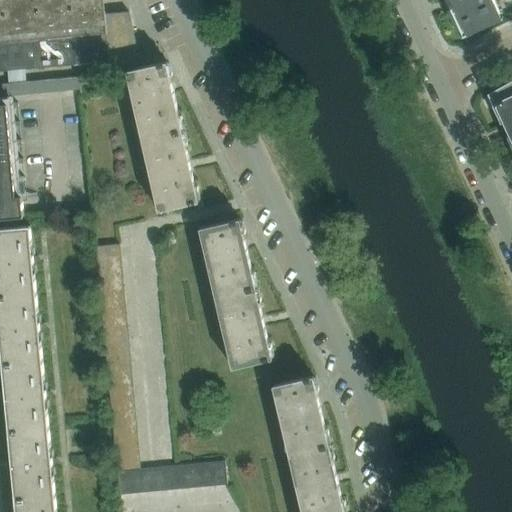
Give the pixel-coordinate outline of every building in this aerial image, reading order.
[(0,0),(0,71),(55,67),(48,0),(0,0)] [(48,0),(55,67),(105,62),(109,62),(109,69),(141,63),(129,12),(105,14),(103,0),(48,0)] [(503,17),(495,0),(447,0),(463,35),(503,17)] [(127,71),(143,140),(183,131),(167,62),(127,71)] [(0,84),(0,96),(81,89),(80,77),(0,84)] [(511,142),(511,81),(490,94),(511,142)] [(22,201),(17,202),(8,102),(0,102),(0,217),(25,215),(24,211),(23,201),(22,201)] [(143,140),(159,211),(199,201),(183,131),(143,140)] [(200,227),(217,297),(256,288),(239,218),(200,227)] [(0,295),(37,292),(33,250),(30,225),(0,227),(0,295)] [(121,256),(120,244),(96,246),(97,258),(121,256)] [(122,267),(122,261),(121,256),(97,258),(99,270),(122,267)] [(122,267),(99,270),(100,282),(124,279),(122,267)] [(101,293),(125,291),(124,279),(100,282),(101,293)] [(272,358),(256,288),(217,297),(233,367),(272,358)] [(102,305),(126,303),(125,291),(101,293),(102,305)] [(0,295),(0,331),(3,363),(43,359),(37,292),(0,295)] [(103,317),(127,315),(126,303),(102,305),(103,317)] [(104,329),(128,326),(127,315),(103,317),(104,329)] [(106,340),(129,338),(128,326),(104,329),(106,340)] [(107,352),(131,350),(129,338),(106,340),(107,352)] [(108,364),(132,362),(131,350),(107,352),(108,364)] [(3,363),(10,430),(50,427),(43,359),(3,363)] [(109,376),(133,373),(132,362),(108,364),(109,376)] [(110,388),(134,385),(133,373),(109,376),(110,388)] [(274,385),(290,454),(329,445),(313,376),(274,385)] [(111,399),(135,397),(134,385),(110,388),(111,399)] [(113,411),(136,409),(135,397),(111,399),(113,411)] [(114,423),(138,421),(136,409),(113,411),(114,423)] [(115,435),(139,432),(138,421),(114,423),(115,435)] [(10,430),(16,498),(57,494),(50,427),(10,430)] [(116,446),(140,444),(139,432),(115,435),(116,446)] [(117,458),(141,456),(140,444),(116,446),(117,458)] [(290,454),(303,511),(344,511),(329,445),(290,454)] [(118,470),(130,469),(142,468),(141,456),(117,458),(118,470)] [(216,485),(228,484),(225,460),(214,461),(216,485)] [(216,485),(214,461),(202,462),(204,486),(216,485)] [(204,486),(202,462),(190,463),(192,487),(204,486)] [(192,487),(190,463),(178,464),(180,488),(192,487)] [(178,464),(174,465),(166,465),(168,489),(180,488),(178,464)] [(168,489),(166,465),(154,467),(156,490),(168,489)] [(156,490),(154,467),(142,468),(144,491),(156,490)] [(130,469),(132,492),(144,491),(142,468),(130,469)] [(130,469),(118,470),(121,493),(132,492),(130,469)] [(17,511),(58,511),(57,494),(16,498),(17,511)]
